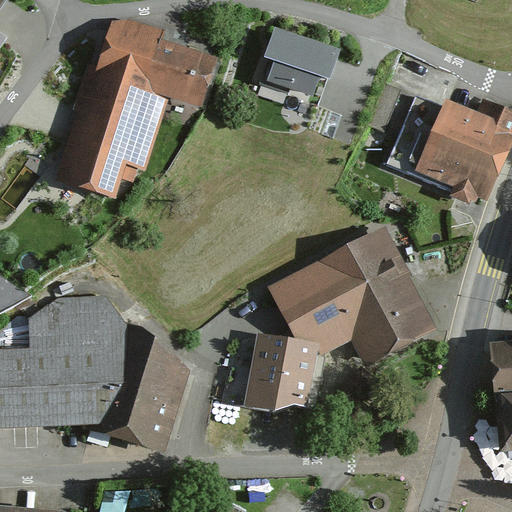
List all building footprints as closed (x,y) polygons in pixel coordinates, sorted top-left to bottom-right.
[(76,111),(55,180),(116,199),(122,179),(133,182),(138,169),(146,171),(168,98),(202,109),(218,57),(161,40),(164,32),(130,22),(113,16),(97,66),(88,63),(73,110),(76,111)] [(338,61),(279,38),(259,89),(318,113),(338,61)] [(482,120),(436,102),(406,178),(482,207),(511,130),(511,120),(486,110),(482,120)] [(386,225),(268,286),(295,338),(257,332),(245,406),(274,411),(295,404),(308,406),(318,351),(321,356),(351,341),(365,368),(440,329),(386,225)] [(0,431),(90,431),(157,451),(180,378),(97,300),(51,305),(0,336),(0,431)] [(511,339),(489,342),(498,451),(511,449),(511,339)] [(222,511),(209,503),(203,511),(222,511)]
